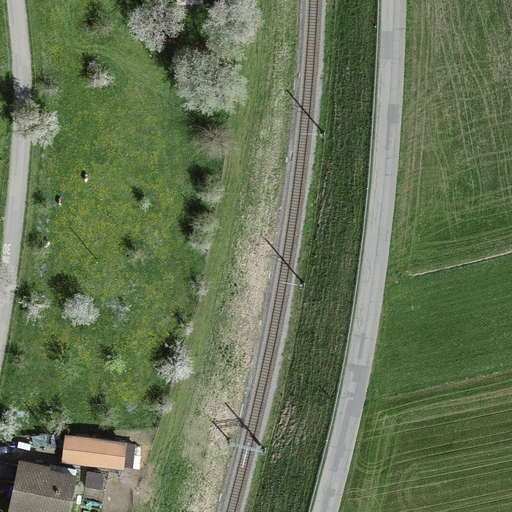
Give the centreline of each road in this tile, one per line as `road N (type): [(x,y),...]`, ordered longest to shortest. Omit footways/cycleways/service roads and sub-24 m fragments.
road 1 (tertiary): [(391,0),(377,252),(324,511)]
road 2 (unclassified): [(0,328),(18,190),(22,62),(14,0)]
